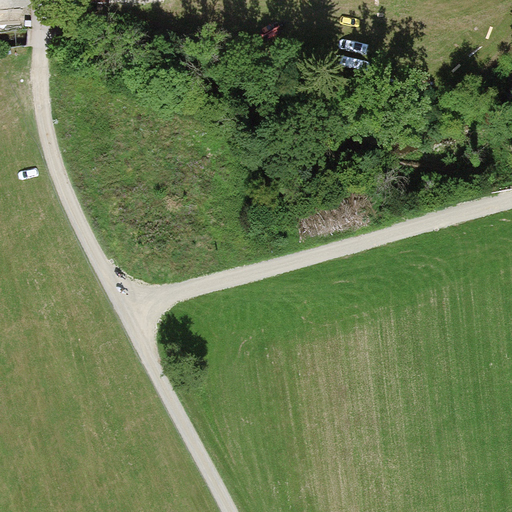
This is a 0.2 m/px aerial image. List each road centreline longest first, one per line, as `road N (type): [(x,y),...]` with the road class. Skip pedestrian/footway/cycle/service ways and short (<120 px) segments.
road 1 (track): [(42,0),(40,84),(84,232),(230,511)]
road 2 (track): [(130,314),(511,201)]
